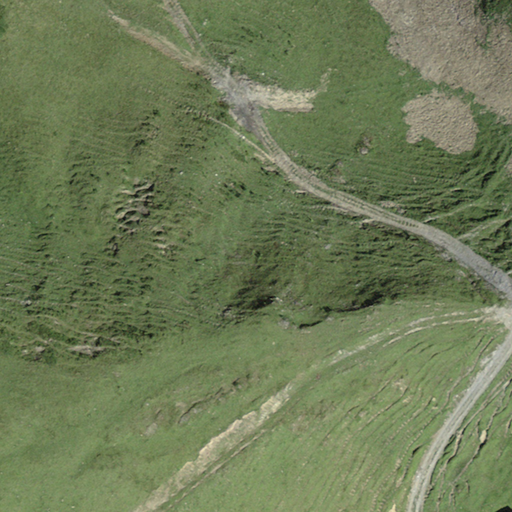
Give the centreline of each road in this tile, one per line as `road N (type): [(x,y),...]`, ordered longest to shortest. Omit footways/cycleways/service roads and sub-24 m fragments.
road 1 (track): [(166,0),(266,153),(331,202),(430,243),(511,300)]
road 2 (track): [(511,347),(427,472),(418,511)]
